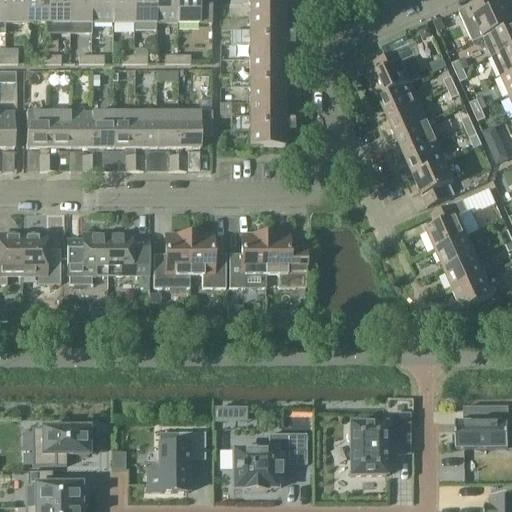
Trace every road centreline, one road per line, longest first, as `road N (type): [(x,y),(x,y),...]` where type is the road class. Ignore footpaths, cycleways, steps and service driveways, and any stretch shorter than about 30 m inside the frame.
road 1 (unclassified): [(0,361),(425,359)]
road 2 (residential): [(298,194),(0,194)]
road 3 (residential): [(326,135),(331,52),(410,11)]
road 4 (residential): [(425,359),(424,511)]
